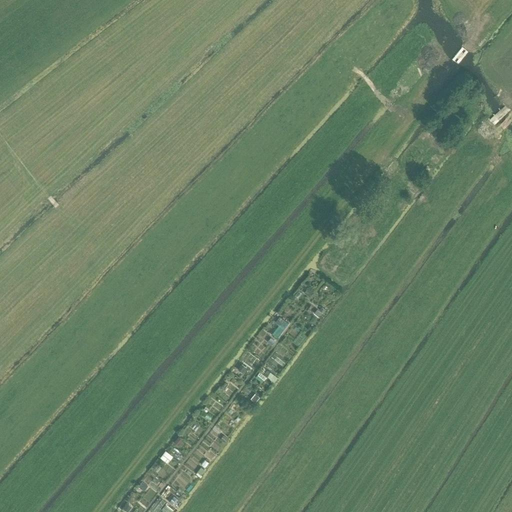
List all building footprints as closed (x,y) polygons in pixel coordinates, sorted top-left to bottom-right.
[(308,288),(304,293),(310,297),(314,292),(308,288)] [(270,337),(266,343),(271,346),(275,341),(270,337)] [(242,364),(238,369),(242,373),(246,367),(242,364)] [(270,372),(267,376),(272,380),(271,381),(273,383),(277,377),(270,372)] [(255,393),(251,399),(255,402),(260,397),(255,393)] [(179,436),(173,442),(178,446),(184,440),(179,436)] [(166,451),(160,458),(167,463),(173,457),(166,451)] [(141,482),(137,487),(141,490),(145,485),(141,482)] [(174,496),(170,501),(175,506),(180,500),(174,496)] [(127,502),(122,508),(127,511),(132,507),(127,502)]
